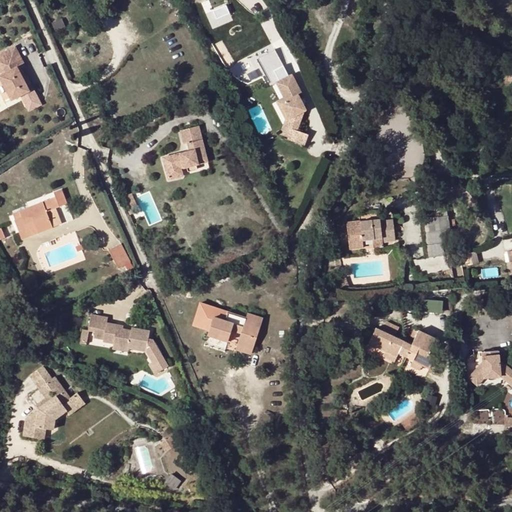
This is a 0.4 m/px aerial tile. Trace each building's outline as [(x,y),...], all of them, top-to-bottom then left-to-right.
[(213,10),(218,25),(233,20),(228,4),(213,10)] [(15,45),(0,53),(0,79),(11,101),(17,98),(30,91),(18,66),(24,63),(15,45)] [(292,85),(288,78),(275,84),(282,99),(284,102),(281,107),(288,119),(285,131),(291,132),(287,143),(305,148),(309,136),(297,133),(303,113),(305,112),(297,96),(300,94),(294,84),(292,85)] [(39,107),(30,91),(17,98),(25,114),(39,107)] [(281,107),(284,102),(282,99),(274,103),(284,122),(282,130),(285,131),(288,119),(281,107)] [(209,164),(200,128),(182,133),(186,147),(190,146),(192,155),(165,161),(171,181),(185,178),(183,171),(209,164)] [(55,193),(56,198),(20,211),(22,218),(16,220),(21,232),(36,227),(39,234),(53,228),(53,227),(47,211),(56,208),(68,204),(63,190),(55,193)] [(62,224),(56,208),(47,211),(53,227),(62,224)] [(438,216),(440,229),(442,242),(448,241),(444,215),(438,216)] [(423,218),(425,231),(440,229),(438,216),(423,218)] [(380,219),(346,222),(349,248),(363,246),(362,240),(373,239),(382,238),(382,242),(394,241),(393,230),(381,231),(380,221),(380,219)] [(380,221),(381,231),(393,230),(392,220),(380,221)] [(448,241),(442,242),(440,229),(425,231),(429,256),(450,253),(448,241)] [(130,263),(121,244),(109,250),(118,269),(130,263)] [(460,255),(462,266),(478,262),(476,251),(460,255)] [(426,299),(426,311),(444,311),(444,299),(426,299)] [(214,317),(208,335),(229,341),(232,330),(241,333),(238,344),(254,349),(261,327),(244,322),(246,317),(229,312),(225,320),(214,317)] [(246,317),(244,322),(261,327),(264,318),(247,313),(246,317)] [(129,332),(121,330),(114,329),(114,326),(104,325),(105,318),(90,316),(87,332),(89,332),(102,334),(102,338),(112,339),(127,341),(126,344),(128,344),(145,347),(159,367),(170,359),(152,334),(147,333),(148,326),(130,323),(129,332)] [(368,343),(386,351),(397,356),(399,353),(406,356),(411,344),(396,336),(400,327),(387,320),(383,329),(376,327),(368,343)] [(412,361),(422,366),(429,369),(436,355),(429,351),(435,338),(418,329),(415,337),(411,344),(406,356),(413,359),(412,361)] [(86,346),(89,332),(87,332),(83,331),(81,346),(86,346)] [(126,344),(127,341),(112,339),(110,345),(127,348),(128,344),(126,344)] [(252,354),(254,349),(238,344),(236,349),(252,354)] [(395,361),(397,356),(386,351),(383,356),(395,361)] [(502,379),(511,386),(511,372),(500,364),(499,356),(483,357),(483,366),(469,379),(476,387),(483,380),(502,379)] [(28,395),(54,398),(26,417),(24,436),(48,438),(49,432),(57,427),(57,423),(88,403),(81,392),(68,391),(48,361),(28,375),(38,389),(28,388),(28,395)] [(420,370),(422,366),(412,361),(410,366),(420,370)] [(409,416),(411,421),(420,415),(417,410),(409,416)] [(147,445),(136,448),(143,472),(154,469),(147,445)] [(174,489),(181,480),(172,474),(166,483),(174,489)]
